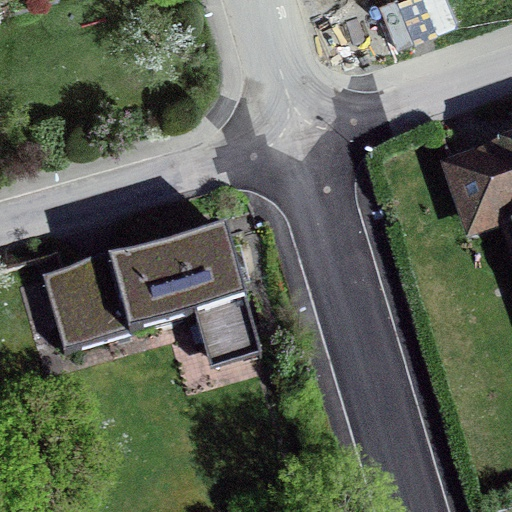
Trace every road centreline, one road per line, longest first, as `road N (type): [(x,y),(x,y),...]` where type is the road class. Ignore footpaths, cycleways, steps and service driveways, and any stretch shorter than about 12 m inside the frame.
road 1 (residential): [(412,511),(301,139)]
road 2 (residential): [(0,224),(301,139)]
road 3 (residential): [(301,139),(511,69)]
road 4 (residential): [(301,139),(259,0)]
